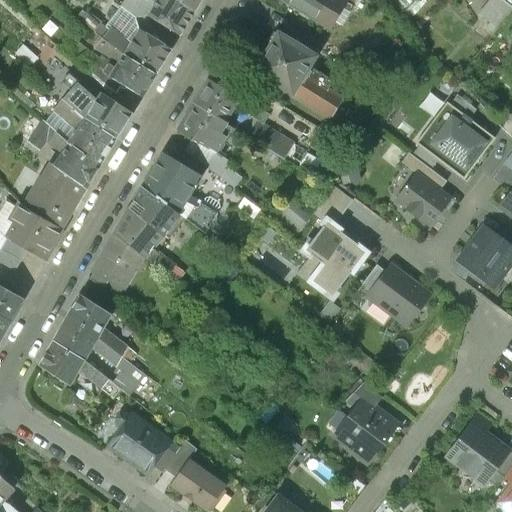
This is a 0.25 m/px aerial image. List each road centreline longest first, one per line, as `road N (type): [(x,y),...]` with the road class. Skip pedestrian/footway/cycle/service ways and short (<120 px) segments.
road 1 (residential): [(238,0),(0,398)]
road 2 (residential): [(0,405),(161,511)]
road 3 (residential): [(359,511),(471,373)]
road 4 (residential): [(471,373),(497,322),(433,260)]
road 5 (residential): [(433,260),(511,157)]
